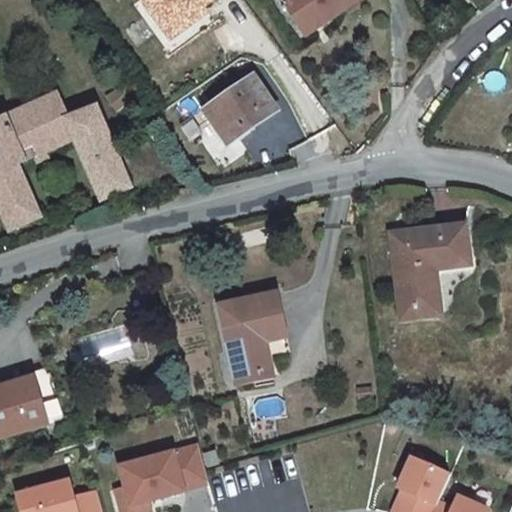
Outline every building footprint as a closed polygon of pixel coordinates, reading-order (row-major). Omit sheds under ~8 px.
[(172,24),(154,0),(140,0),(167,35),(202,9),(199,4),(172,24)] [(154,0),(172,24),(199,4),(204,0),(154,0)] [(331,17),(360,0),(281,0),(278,2),(296,32),(328,14),(331,17)] [(276,109),(253,76),(202,109),(223,141),(276,109)] [(67,127),(53,99),(0,124),(0,220),(7,237),(38,222),(16,171),(26,165),(20,151),(67,127)] [(67,127),(103,202),(133,188),(95,113),(67,127)] [(467,259),(464,227),(391,237),(403,316),(441,312),(437,263),(467,259)] [(226,326),(225,327),(238,383),(272,375),(269,359),(264,340),(260,319),(282,314),(277,290),(221,302),(226,326)] [(264,340),(286,335),(282,314),(260,319),(264,340)] [(0,440),(64,421),(49,369),(0,385),(0,440)] [(208,483),(199,446),(119,465),(124,486),(129,503),(147,499),(183,491),(182,488),(208,483)] [(434,511),(439,502),(452,475),(413,457),(399,488),(404,490),(393,511),(434,511)] [(75,498),(70,482),(19,495),(23,511),(104,511),(99,491),(75,498)] [(129,503),(124,486),(115,488),(120,511),(138,511),(149,509),(147,499),(129,503)] [(201,492),(201,511),(214,511),(214,492),(201,492)] [(439,502),(434,511),(487,511),(489,510),(459,497),(453,508),(439,502)]
